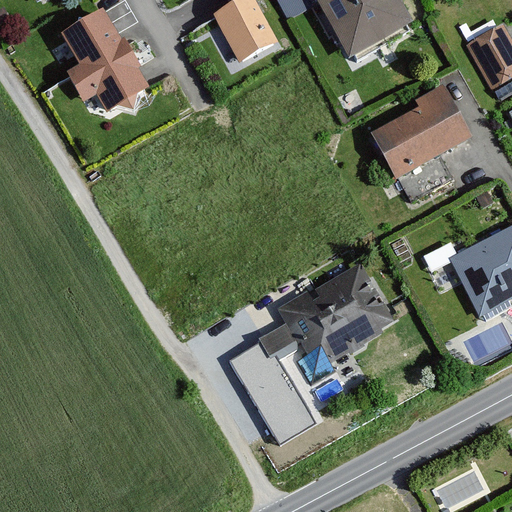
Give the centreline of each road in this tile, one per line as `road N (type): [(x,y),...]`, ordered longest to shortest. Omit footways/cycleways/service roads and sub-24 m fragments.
road 1 (residential): [(0,51),(192,367),(269,511)]
road 2 (secondary): [(283,511),(511,393)]
